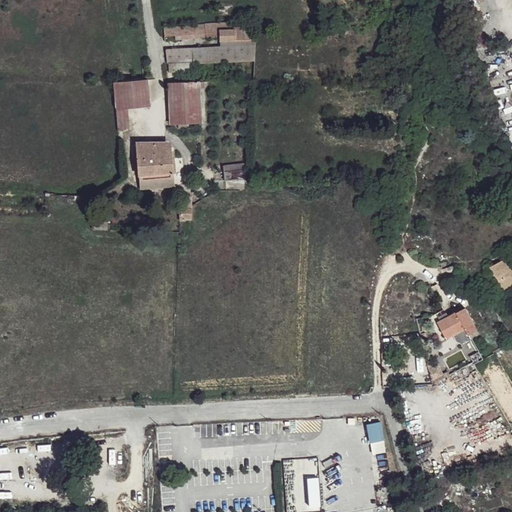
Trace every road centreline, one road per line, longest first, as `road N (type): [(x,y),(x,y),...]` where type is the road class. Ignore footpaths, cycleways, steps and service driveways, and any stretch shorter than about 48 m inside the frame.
road 1 (unclassified): [(380,403),(0,430)]
road 2 (track): [(380,403),(377,287),(401,266),(432,277)]
